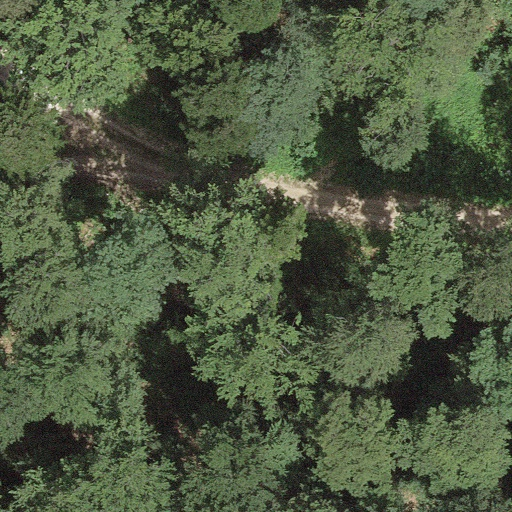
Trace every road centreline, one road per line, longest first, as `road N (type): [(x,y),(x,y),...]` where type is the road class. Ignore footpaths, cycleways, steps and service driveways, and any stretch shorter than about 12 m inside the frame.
road 1 (track): [(511,215),(421,211),(168,166)]
road 2 (track): [(0,55),(168,166)]
road 3 (track): [(168,166),(0,135)]
